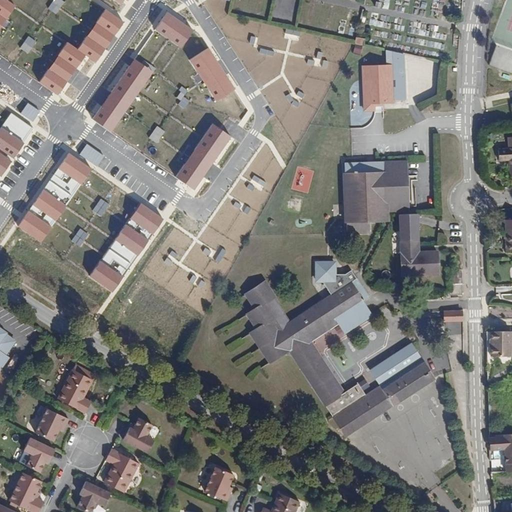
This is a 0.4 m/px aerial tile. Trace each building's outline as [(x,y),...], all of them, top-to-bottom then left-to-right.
[(8,0),(7,0),(0,0),(0,26),(15,5),(8,0)] [(105,9),(77,49),(85,55),(95,61),(123,21),(105,9)] [(167,13),(156,30),(180,45),(191,28),(167,13)] [(67,42),(40,82),(58,95),(85,55),(77,49),(67,42)] [(208,48),(190,60),(216,101),(234,89),(208,48)] [(153,72),(135,59),(93,118),(111,131),(153,72)] [(0,128),(0,174),(33,127),(11,112),(0,128)] [(230,135),(212,123),(176,177),(194,190),(230,135)] [(511,148),(497,150),(498,161),(509,161),(509,175),(511,175),(511,148)] [(17,225),(40,241),(92,169),(69,153),(17,225)] [(368,165),(368,162),(345,162),(347,234),(369,233),(369,222),(387,221),(386,211),(410,211),(408,161),(376,161),(376,165),(368,165)] [(111,291),(162,218),(140,203),(89,276),(111,291)] [(418,214),(400,215),(401,241),(402,276),(439,275),(438,252),(419,253),(416,253),(415,240),(419,240),(418,214)] [(265,281),(245,293),(255,309),(247,314),(257,329),(251,332),(270,362),(289,350),(345,436),(434,378),(417,352),(412,344),(371,371),(380,386),(366,395),(358,383),(344,392),(311,340),(338,323),(344,333),(372,315),(363,301),(369,297),(357,278),(352,270),(346,274),(336,274),(336,262),(327,262),(317,262),(316,281),(322,281),(331,295),(290,322),(273,297),(275,296),(265,281)] [(451,269),(451,283),(462,283),(462,270),(451,269)] [(451,296),(463,296),(462,283),(451,283),(451,292),(446,292),(447,299),(451,300),(451,296)] [(462,312),(444,313),(444,322),(462,321),(462,312)] [(4,330),(0,326),(0,365),(7,355),(4,352),(13,338),(3,331),(4,330)] [(511,330),(502,331),(488,331),(489,340),(493,340),(493,356),(511,355),(511,330)] [(81,401),(83,397),(93,379),(73,368),(57,397),(85,413),(89,405),(81,401)] [(59,421),(63,423),(66,416),(44,406),(32,430),(51,439),(56,427),(59,421)] [(136,415),(131,424),(134,425),(132,428),(130,427),(127,425),(120,437),(145,450),(151,437),(143,433),(149,421),(136,415)] [(511,434),(492,435),(493,450),(494,473),(511,472),(511,434)] [(32,437),(27,435),(21,448),(29,452),(23,464),(37,471),(42,462),(39,460),(40,457),(43,459),(46,460),(52,447),(32,437)] [(112,457),(110,461),(101,478),(120,489),(136,461),(109,446),(105,454),(112,457)] [(227,490),(229,483),(234,472),(216,464),(205,489),(227,499),(230,492),(227,490)] [(39,478),(20,469),(6,497),(35,511),(42,499),(33,495),(36,489),(34,488),(39,478)] [(108,490),(83,477),(77,491),(80,492),(83,494),(81,497),(78,496),(74,505),(88,511),(94,499),(102,503),(108,490)] [(260,511),(294,511),(300,499),(279,490),(271,509),(269,511),(266,511),(262,510),(260,511)] [(20,511),(21,511),(0,501),(0,511),(20,511)] [(503,502),(494,502),(494,511),(502,511),(503,506),(503,502)]
